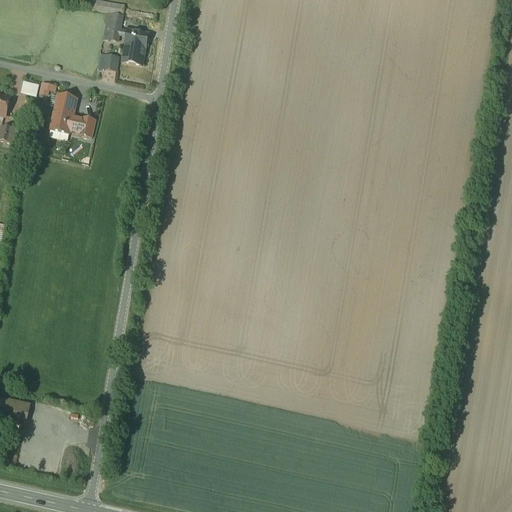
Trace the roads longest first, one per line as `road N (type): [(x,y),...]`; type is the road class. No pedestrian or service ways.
road 1 (unclassified): [(157,99),(88,511)]
road 2 (unclassified): [(0,65),(157,99)]
